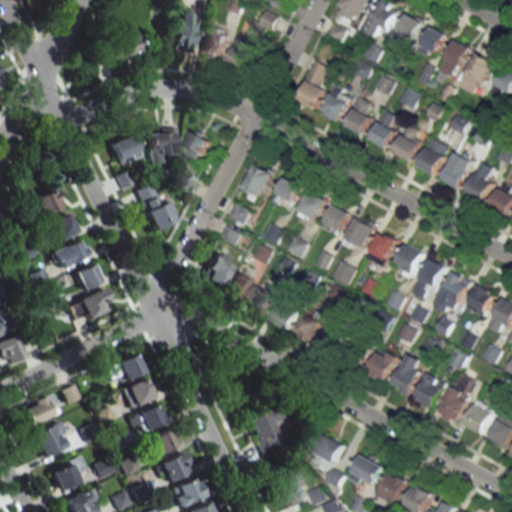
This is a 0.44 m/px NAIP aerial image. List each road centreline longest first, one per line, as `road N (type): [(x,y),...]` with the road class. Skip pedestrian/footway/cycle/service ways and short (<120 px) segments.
road 1 (residential): [(511,494),(177,313),(154,310),(36,77)]
road 2 (residential): [(0,389),(154,310),(317,0)]
road 3 (residential): [(511,259),(207,95),(136,92),(62,123)]
road 4 (residential): [(154,310),(250,511)]
